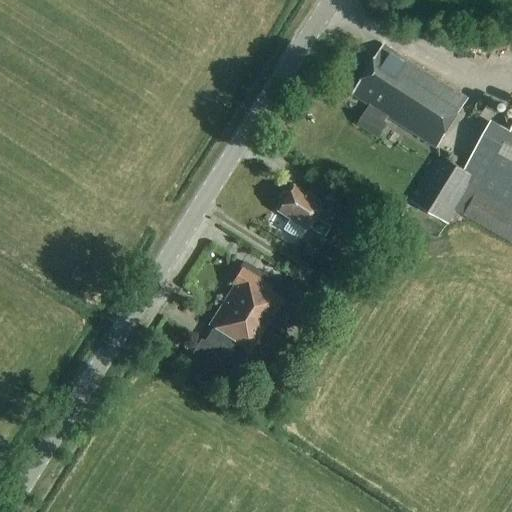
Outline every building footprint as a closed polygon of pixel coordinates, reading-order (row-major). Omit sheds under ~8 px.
[(505,39),(462,37),(461,50),(485,51),(485,49),(504,50),(505,39)] [(370,105),(357,126),(378,139),(388,124),(384,122),(388,117),(437,148),(468,99),(385,46),(354,95),(370,105)] [(511,128),(500,150),(479,139),(463,169),(436,154),(409,204),(448,225),(455,212),(511,243),(511,128)] [(322,203),(294,186),(289,194),(286,194),(282,199),(284,203),(279,211),(291,218),(284,229),(296,236),(296,239),(300,241),(303,241),(309,230),(311,231),(313,228),(335,242),(350,217),(340,211),(341,210),(325,200),(322,203)] [(240,364),(287,290),(245,263),(233,283),(236,285),(211,324),(216,327),(206,342),(202,339),(191,356),(230,381),(240,364)] [(332,298),(339,285),(321,275),(314,287),(332,298)] [(278,396),(286,384),(277,378),(269,391),(278,396)]
